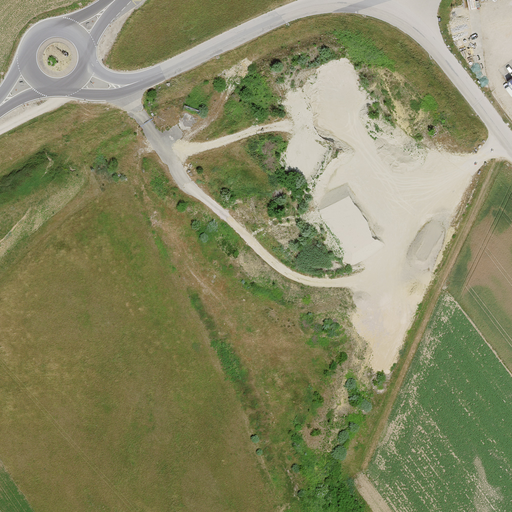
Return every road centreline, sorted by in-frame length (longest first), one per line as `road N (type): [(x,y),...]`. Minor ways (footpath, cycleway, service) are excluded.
road 1 (unclassified): [(120,86),(329,0)]
road 2 (unclassified): [(511,148),(406,0)]
